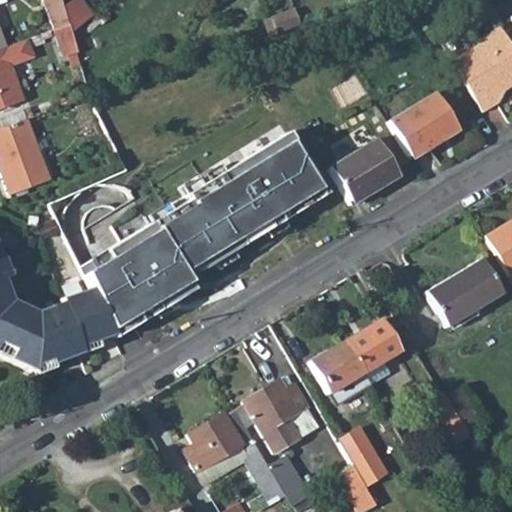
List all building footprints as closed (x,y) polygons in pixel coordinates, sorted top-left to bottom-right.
[(61,0),(49,0),(45,2),(55,31),(69,26),(62,2),(61,0)] [(69,26),(70,31),(89,15),(84,0),(70,0),(62,2),(69,26)] [(271,18),(277,35),(300,26),(295,10),(271,18)] [(69,26),(55,31),(63,58),(77,53),(70,31),(69,26)] [(511,88),(511,47),(501,29),(485,38),(488,44),(452,65),(484,116),(503,102),(509,91),(511,88)] [(4,49),(0,50),(0,109),(21,102),(9,68),(32,59),(26,41),(4,49)] [(260,57),(207,77),(229,132),(235,147),(289,127),(284,116),(260,57)] [(100,122),(124,171),(150,226),(167,260),(187,299),(217,283),(158,160),(229,132),(207,77),(112,114),(99,119),(100,122)] [(385,123),(409,161),(456,131),(433,93),(385,123)] [(0,180),(5,195),(47,181),(25,121),(0,129),(0,180)] [(331,130),(311,140),(326,166),(326,167),(345,156),(331,130)] [(290,152),(305,178),(326,167),(326,166),(311,140),(290,152)] [(349,205),(397,177),(375,141),(328,169),(349,205)] [(260,199),(270,213),(303,191),(293,177),(260,199)] [(56,225),(72,256),(89,248),(74,215),(56,225)] [(511,273),(511,217),(483,235),(508,276),(511,273)] [(141,242),(153,266),(167,260),(150,226),(141,231),(145,239),(141,242)] [(501,295),(479,258),(423,291),(445,328),(501,295)] [(0,363),(28,377),(93,354),(91,348),(113,340),(89,291),(55,304),(57,309),(31,319),(7,307),(0,287),(0,285),(5,283),(0,267),(0,363)] [(106,301),(123,335),(179,307),(161,273),(106,301)] [(342,341),(362,373),(369,385),(390,372),(383,360),(396,352),(376,321),(342,341)] [(308,362),(327,394),(331,392),(362,373),(342,341),(308,362)] [(362,373),(331,392),(338,403),(369,385),(362,373)] [(240,402),(242,405),(233,410),(241,424),(251,418),(271,454),(297,439),(288,425),(283,427),(279,420),(304,406),(292,385),(284,390),(277,379),(240,402)] [(482,423),(460,387),(443,397),(465,432),(482,423)] [(458,437),(465,432),(443,397),(440,391),(428,399),(448,433),(454,430),(458,437)] [(288,425),(297,439),(317,427),(304,406),(279,420),(283,427),(288,425)] [(244,460),(270,503),(283,495),(266,466),(241,424),(233,410),(224,414),(223,412),(186,433),(192,445),(183,450),(203,483),(244,460)] [(384,473),(358,428),(336,440),(350,464),(363,485),(384,473)] [(284,456),(266,466),(283,495),(289,506),(307,496),(284,456)] [(363,485),(350,464),(335,473),(357,511),(359,511),(373,504),(363,485)] [(188,501),(195,511),(243,511),(245,511),(239,503),(222,511),(218,511),(206,491),(188,501)]
